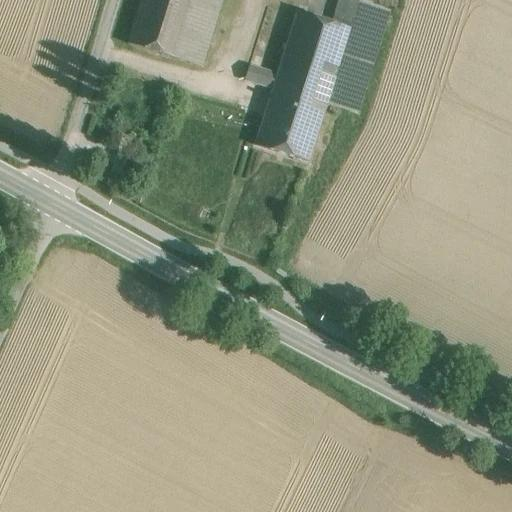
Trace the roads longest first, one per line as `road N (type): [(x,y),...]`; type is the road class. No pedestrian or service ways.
road 1 (tertiary): [(57,197),(511,439)]
road 2 (unclassified): [(57,197),(119,0)]
road 3 (unclassified): [(0,330),(57,197)]
